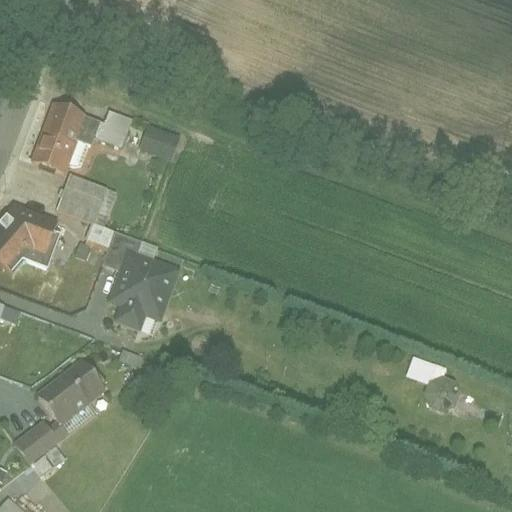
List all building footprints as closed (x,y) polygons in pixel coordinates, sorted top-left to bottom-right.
[(52,111),(34,164),(66,174),(76,145),(93,151),(96,142),(121,151),(130,124),(110,117),(106,129),(52,111)] [(135,154),(168,164),(175,138),(142,129),(135,154)] [(14,207),(0,220),(0,267),(7,274),(27,254),(45,259),(58,224),(14,207)] [(160,322),(178,272),(153,263),(157,250),(114,235),(101,270),(119,276),(109,305),(121,310),(116,323),(139,331),(144,316),(160,322)] [(0,307),(0,322),(14,328),(19,314),(0,307)] [(448,417),(458,387),(441,381),(444,372),(409,360),(402,380),(424,388),(417,406),(448,417)] [(43,420),(10,446),(28,469),(69,438),(60,427),(104,394),(80,363),(39,395),(58,420),(49,427),(43,420)] [(0,511),(17,511),(5,500),(0,505),(0,511)]
